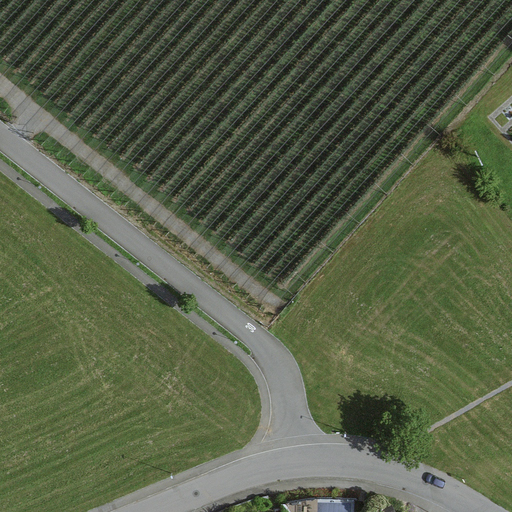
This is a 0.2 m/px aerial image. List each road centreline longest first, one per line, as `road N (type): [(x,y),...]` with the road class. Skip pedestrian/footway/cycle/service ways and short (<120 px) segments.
road 1 (residential): [(0,132),(270,351),(298,464)]
road 2 (residential): [(448,493),(369,466),(298,464)]
road 3 (residential): [(298,464),(236,477),(152,511)]
